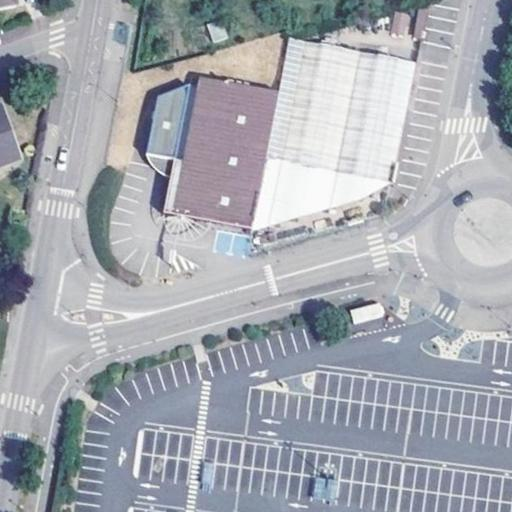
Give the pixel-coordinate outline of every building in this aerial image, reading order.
[(0,0),(0,12),(14,9),(12,0),(0,0)] [(393,12),(392,33),(408,34),(408,13),(393,12)] [(272,164),(299,44),(286,41),(252,218),(344,204),(385,189),(272,164)] [(319,49),(299,44),(272,164),(385,189),(404,103),(411,70),(330,51),(331,44),(320,42),(319,49)] [(170,163),(159,217),(207,226),(244,234),(273,96),(188,79),(186,88),(183,88),(154,100),(142,158),(170,163)] [(0,111),(0,171),(18,166),(0,111)] [(379,302),(350,310),(354,323),(382,315),(379,302)]
